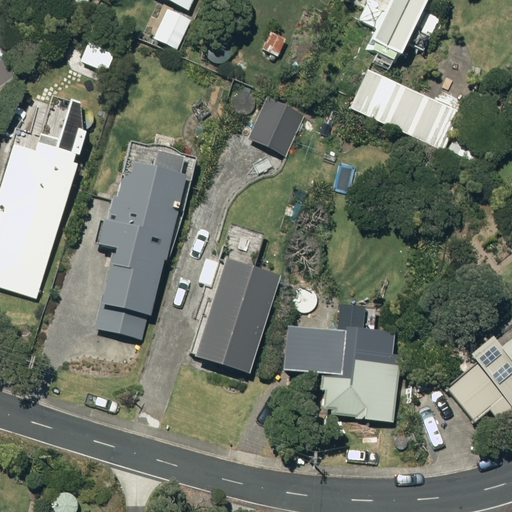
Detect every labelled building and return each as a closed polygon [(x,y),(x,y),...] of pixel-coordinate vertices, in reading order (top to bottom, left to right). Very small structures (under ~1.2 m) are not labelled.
[(155,0),(184,12),(189,0),(155,0)] [(380,0),(358,45),(387,59),(402,28),(425,39),(435,20),(411,9),(415,0),(380,0)] [(263,34),(257,51),(273,58),(280,41),(263,34)] [(0,88),(9,81),(13,87),(21,80),(7,63),(0,69),(0,88)] [(456,114),(361,71),(343,111),(438,154),(456,114)] [(259,100),(241,142),(283,159),(301,117),(259,100)] [(57,159),(77,166),(88,134),(68,127),(57,159)] [(0,293),(31,301),(66,168),(24,157),(27,149),(0,142),(0,293)] [(144,157),(144,154),(121,150),(114,185),(108,184),(105,201),(100,200),(95,226),(90,225),(85,250),(101,253),(89,310),(93,311),(89,333),(138,343),(153,265),(156,265),(173,181),(167,179),(170,163),(144,157)] [(224,228),(185,361),(242,378),(271,280),(247,273),(257,237),(224,228)] [(317,295),(315,313),(333,315),(335,297),(317,295)] [(497,328),(463,356),(477,373),(455,391),(482,425),(502,409),(510,419),(511,417),(511,332),(505,338),(497,328)] [(312,371),(310,416),(340,418),(340,422),(387,424),(391,360),(317,356),(316,371),(312,371)] [(0,471),(0,489),(5,491),(10,474),(0,471)]
